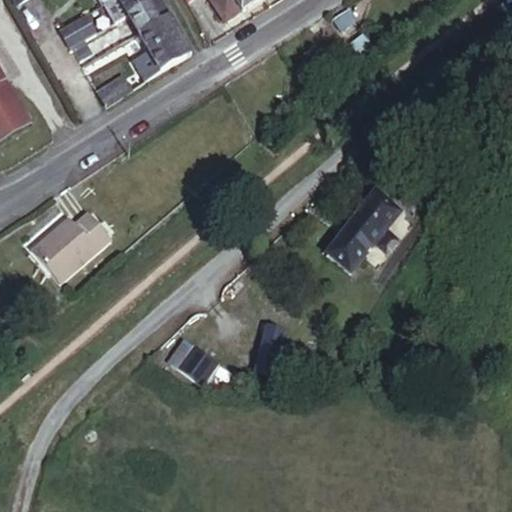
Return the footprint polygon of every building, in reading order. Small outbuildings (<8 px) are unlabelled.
[(133,0),(125,5),(112,13),(123,31),(137,22),(164,6),(159,0),(133,0)] [(229,29),(267,3),(264,0),(216,0),(212,3),(229,29)] [(164,6),(137,22),(149,40),(176,24),(164,6)] [(96,23),(67,41),(79,58),(108,40),(96,23)] [(161,58),(187,41),(176,24),(149,40),(161,58)] [(173,76),(200,59),(187,41),(161,58),(173,76)] [(59,70),(68,83),(85,72),(77,59),(59,70)] [(102,93),(115,111),(145,93),(132,75),(102,93)] [(6,86),(0,90),(0,142),(32,122),(6,86)] [(71,216),(32,245),(58,280),(112,237),(92,212),(78,223),(71,216)] [(383,216),(336,259),(356,283),(403,237),(383,216)] [(264,324),(254,364),(274,369),(283,331),(264,324)] [(205,385),(219,359),(181,340),(167,367),(205,385)]
